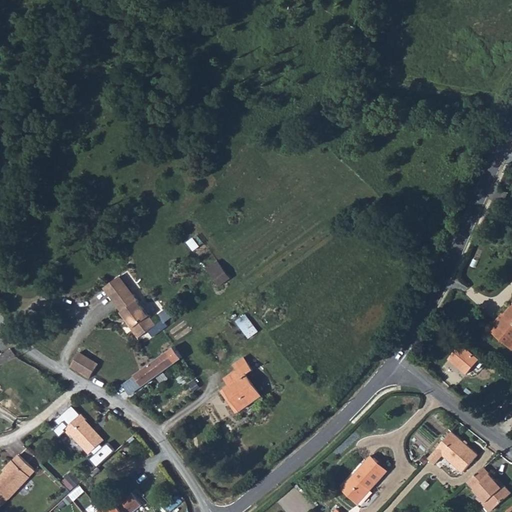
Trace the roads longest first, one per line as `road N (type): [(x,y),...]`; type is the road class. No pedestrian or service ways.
road 1 (tertiary): [(395,361),(511,132)]
road 2 (tertiary): [(228,511),(324,434),(395,361)]
road 3 (residential): [(211,511),(154,432),(105,392),(78,386)]
road 4 (residential): [(511,447),(395,361)]
